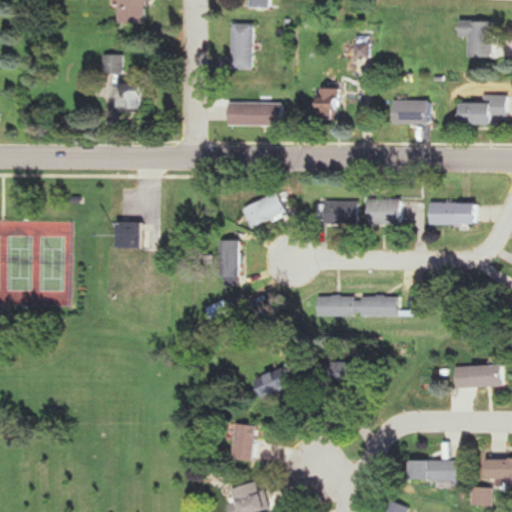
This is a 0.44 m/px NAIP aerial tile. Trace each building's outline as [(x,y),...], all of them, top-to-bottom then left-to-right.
[(121,0),(121,23),(150,23),(149,0),(121,0)] [(253,0),(253,8),(276,8),(275,0),(253,0)] [(499,21),(465,21),(465,37),(476,37),(476,58),(499,58),(499,21)] [(237,69),(259,69),(259,23),(237,23),(237,69)] [(153,111),(153,82),(125,82),(125,111),(153,111)] [(328,88),(327,121),(349,121),(349,88),(328,88)] [(511,94),(485,95),(485,103),(464,103),(464,124),(475,123),(475,125),(499,124),(498,119),(511,119),(511,94)] [(438,100),(401,100),(401,124),(438,124),(438,100)] [(234,125),(290,125),(290,102),(234,102),(234,125)] [(251,209),(260,228),(294,211),(285,192),(251,209)] [(372,199),(372,224),(406,224),(406,199),(372,199)] [(320,224),(362,224),(362,202),(320,202),(320,224)] [(482,203),(434,203),(434,224),(482,224),(482,203)] [(150,249),(150,222),(123,222),(123,249),(150,249)] [(228,285),(248,285),(247,240),(227,240),(228,285)] [(323,317),(364,317),(364,296),(323,296),(323,317)] [(405,296),(367,296),(367,317),(405,317),(405,296)] [(217,324),(237,315),(231,300),(210,308),(217,324)] [(322,361),(322,385),(363,385),(363,361),(322,361)] [(510,387),(510,366),(461,366),(461,387),(510,387)] [(268,401),(299,389),(291,368),(260,380),(268,401)] [(262,424),(240,424),(240,461),(262,461),(262,424)] [(511,480),(511,458),(493,459),(493,480),(511,480)] [(466,461),(418,460),(417,481),(466,481),(466,461)] [(267,511),(274,510),(266,481),(236,490),(242,511),(267,511)] [(478,488),(478,506),(497,506),(497,488),(478,488)] [(391,511),(412,511),(415,506),(397,499),(391,511)]
